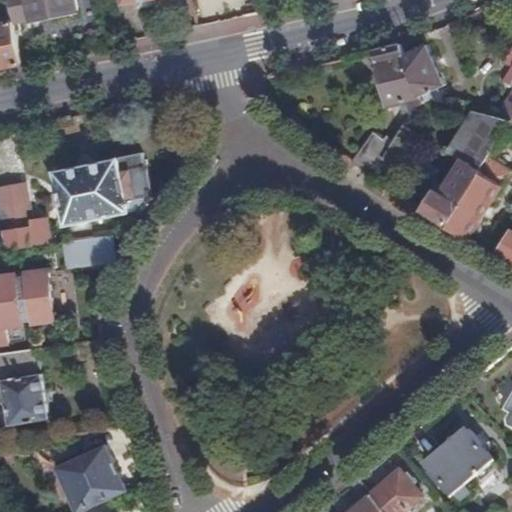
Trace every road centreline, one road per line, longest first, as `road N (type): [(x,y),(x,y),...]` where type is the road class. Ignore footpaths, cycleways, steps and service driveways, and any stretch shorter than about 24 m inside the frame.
road 1 (residential): [(263,147),(152,273),(139,315),(141,361),(195,511)]
road 2 (residential): [(267,511),(511,309)]
road 3 (residential): [(263,147),(511,301)]
road 4 (residential): [(429,0),(215,54)]
road 5 (residential): [(215,54),(0,100)]
